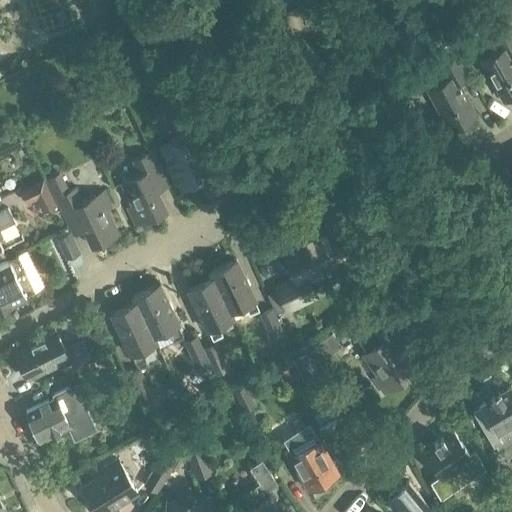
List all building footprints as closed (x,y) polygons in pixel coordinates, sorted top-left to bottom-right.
[(500,50),(481,61),(503,101),(511,96),(511,54),(511,53),(511,29),(511,27),(493,37),(500,50)] [(446,80),(428,90),(450,131),(476,116),(458,83),(468,77),(457,57),(439,67),(446,80)] [(189,81),(187,82),(176,86),(179,96),(185,98),(194,95),(189,81)] [(163,147),(172,166),(169,168),(176,184),(179,182),(183,189),(219,171),(191,111),(174,119),(183,137),(163,147)] [(20,134),(0,143),(0,157),(26,145),(20,134)] [(140,175),(122,183),(133,206),(128,209),(136,226),(167,211),(155,187),(166,181),(152,152),(133,161),(140,175)] [(58,206),(45,179),(23,190),(29,204),(38,200),(45,212),(58,206)] [(74,190),(56,199),(70,228),(81,222),(92,247),(118,235),(106,210),(112,208),(104,192),(81,203),(74,190)] [(0,252),(4,250),(0,243),(4,241),(0,233),(0,230),(15,223),(8,209),(0,213),(0,252)] [(297,279),(277,288),(288,310),(316,296),(308,280),(347,261),(332,229),(306,241),(305,239),(283,250),(297,279)] [(57,239),(67,259),(80,253),(70,233),(57,239)] [(210,273),(213,279),(231,312),(246,305),(250,314),(259,310),(255,301),(256,300),(237,260),(210,273)] [(9,261),(0,265),(0,307),(26,295),(25,294),(35,289),(26,270),(16,275),(9,261)] [(234,319),(231,312),(213,279),(188,291),(208,331),(209,331),(213,340),(222,335),(218,326),(234,319)] [(134,296),(137,303),(154,337),(169,330),(175,342),(184,338),(178,325),(179,325),(159,284),(134,296)] [(157,343),(154,337),(137,303),(112,315),(131,355),(132,355),(137,366),(146,361),(141,350),(157,343)] [(272,309),(260,315),(272,340),(284,335),(272,309)] [(358,340),(367,352),(363,355),(377,376),(373,379),(384,395),(412,375),(396,352),(406,345),(387,319),(358,340)] [(75,369),(88,363),(92,361),(83,342),(66,351),(56,332),(15,352),(28,379),(62,362),(67,373),(75,369)] [(317,345),(318,347),(325,359),(333,353),(328,346),(335,340),(331,335),(317,345)] [(209,362),(197,337),(185,343),(197,368),(209,362)] [(216,344),(205,349),(217,375),(228,369),(216,344)] [(293,359),(305,383),(322,375),(310,351),(293,359)] [(94,375),(88,363),(75,369),(81,381),(94,375)] [(140,370),(128,376),(142,405),(154,400),(140,370)] [(56,395),(57,397),(26,412),(41,441),(71,427),(78,441),(100,431),(89,407),(92,406),(81,383),(56,395)] [(245,386),(234,392),(243,410),(254,405),(245,386)] [(473,412),(481,425),(494,447),(496,446),(504,460),(511,455),(511,386),(480,405),(481,408),(473,412)] [(338,417),(319,428),(325,439),(341,467),(361,456),(345,428),(344,428),(338,417)] [(487,466),(485,464),(476,449),(469,454),(454,431),(424,452),(441,476),(432,482),(439,495),(465,478),(466,480),(487,466)] [(185,448),(196,480),(213,474),(199,433),(185,448)] [(290,457),(309,490),(313,488),(316,495),(327,489),(323,483),(338,474),(320,441),(290,457)] [(271,442),(260,450),(275,472),(286,464),(271,442)] [(93,475),(97,480),(83,488),(97,511),(112,511),(111,509),(137,492),(118,460),(93,475)] [(145,485),(158,493),(173,468),(160,460),(145,485)] [(511,476),(500,483),(511,504),(511,503),(511,476)] [(429,506),(408,481),(388,498),(399,511),(427,511),(426,509),(429,506)] [(250,499),(255,506),(245,511),(280,511),(270,496),(266,499),(262,491),(250,499)] [(201,511),(202,505),(170,503),(169,511),(201,511)]
